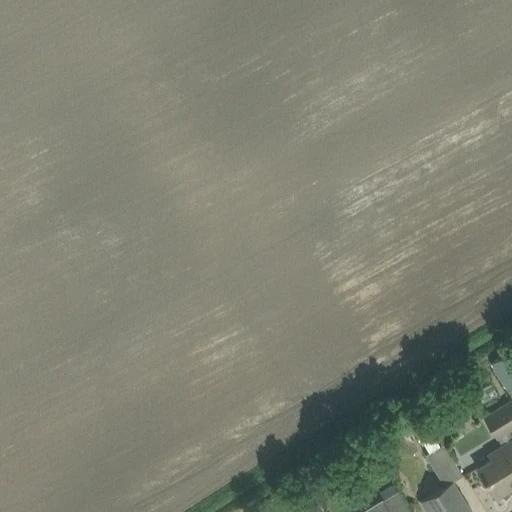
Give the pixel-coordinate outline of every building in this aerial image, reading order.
[(511,386),(511,360),(507,352),(491,362),(494,367),(493,367),(504,385),(505,384),(508,389),(511,386)] [(497,435),(502,443),(487,452),(491,458),(478,467),(496,497),(511,487),(509,482),(511,479),(511,434),(508,428),(511,425),(511,399),(484,415),(496,435),(497,435)] [(450,427),(457,416),(446,409),(439,420),(450,427)] [(423,442),(429,451),(425,453),(445,484),(421,499),(429,511),(471,511),(473,511),(454,480),(464,474),(444,442),(439,444),(434,435),(423,442)] [(384,498),(397,490),(393,482),(379,491),(384,498)] [(411,511),(398,490),(397,490),(384,498),(383,499),(391,511),(411,511)]
